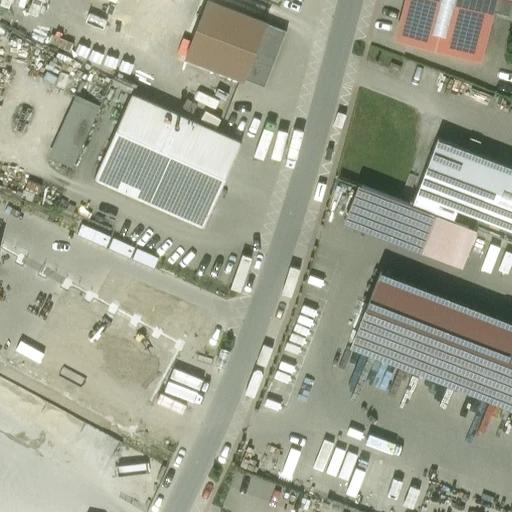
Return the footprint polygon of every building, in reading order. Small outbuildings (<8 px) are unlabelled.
[(265,23),(207,0),(185,56),(243,79),(265,23)] [(487,0),(406,0),(397,36),(473,56),(487,0)] [(286,31),(265,23),(243,79),(264,87),(286,31)] [(72,166),(100,103),(76,92),(47,155),(72,166)] [(241,142),(131,93),(95,178),(203,228),(241,142)] [(511,165),(440,138),(415,195),(511,230),(511,165)] [(477,226),(359,183),(345,222),(463,265),(477,226)] [(14,253),(0,245),(0,361),(134,434),(198,316),(29,225),(14,253)] [(426,308),(374,288),(352,344),(405,364),(426,308)] [(479,329),(426,308),(405,364),(458,385),(479,329)] [(511,332),(504,329),(502,328),(501,330),(502,330),(499,336),(480,328),(479,329),(458,385),(511,405),(511,332)] [(439,511),(458,462),(328,413),(300,487),(366,511),(439,511)]
